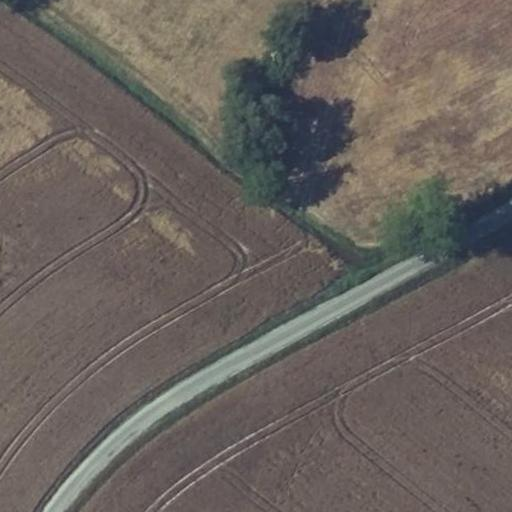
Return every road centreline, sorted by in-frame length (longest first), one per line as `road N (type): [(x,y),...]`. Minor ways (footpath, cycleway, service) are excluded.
road 1 (unclassified): [(52,511),(113,444),(190,386),(511,213)]
road 2 (track): [(179,105),(35,0)]
